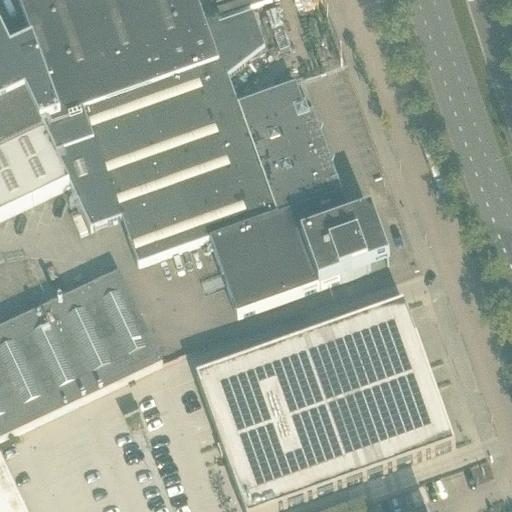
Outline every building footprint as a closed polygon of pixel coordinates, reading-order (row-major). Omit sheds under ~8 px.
[(7,58),(6,59),(73,187),(69,189),(90,234),(122,223),(138,269),(209,244),(237,321),(338,285),(341,284),(348,282),(355,280),(355,279),(388,268),(371,218),(364,220),(363,215),(348,216),(347,213),(352,212),(348,202),(343,204),(341,198),(339,199),(334,185),(336,184),(336,182),(334,183),(329,169),(331,168),(330,166),(328,167),(323,153),(325,153),(324,150),(322,151),(317,137),(319,137),(318,135),(317,135),(312,122),(313,121),(313,119),(309,120),(305,109),(303,110),(300,103),(298,104),(293,91),(237,111),(227,81),(247,66),(243,53),(239,54),(237,47),(238,46),(235,38),(234,38),(230,25),(218,29),(207,33),(194,0),(31,0),(18,5),(33,46),(7,58)] [(0,222),(69,189),(73,187),(6,59),(7,58),(0,42),(0,222)] [(0,333),(0,445),(23,434),(163,367),(119,277),(0,333)] [(242,511),(281,511),(455,450),(404,307),(196,381),(220,447),(217,448),(221,459),(223,458),(242,511)] [(25,511),(0,458),(0,511),(25,511)]
